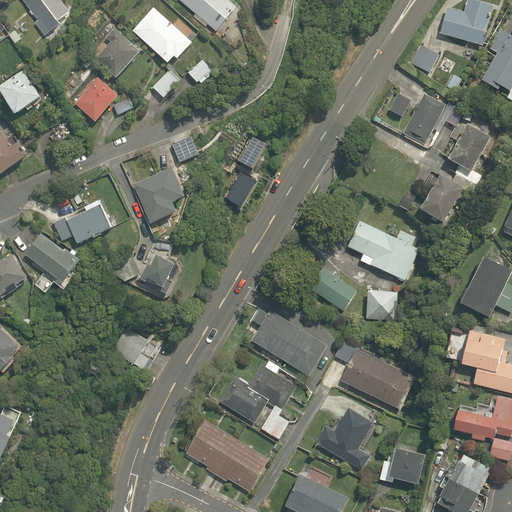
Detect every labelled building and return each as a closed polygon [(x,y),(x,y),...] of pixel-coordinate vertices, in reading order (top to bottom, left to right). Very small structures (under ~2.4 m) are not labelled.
[(22,0),(37,19),(33,22),(43,35),(58,24),(56,21),(68,11),(59,0),(22,0)] [(229,0),(175,0),(217,32),(238,6),(229,0)] [(466,0),(463,12),(444,6),(436,33),(481,45),(492,5),(474,0),(466,0)] [(193,39),(151,3),(131,29),(171,64),(193,39)] [(115,78),(141,50),(115,25),(89,53),(115,78)] [(508,90),(511,83),(511,37),(500,30),(489,48),(497,53),(481,80),(498,90),(500,86),(508,90)] [(429,73),(439,52),(420,43),(410,64),(429,73)] [(215,65),(201,55),(187,76),(201,85),(215,65)] [(176,79),(153,60),(139,78),(161,96),(176,79)] [(24,70),(0,84),(0,94),(12,113),(40,96),(24,70)] [(455,90),(461,79),(452,74),(446,84),(455,90)] [(93,122),(116,93),(95,76),(72,104),(93,122)] [(426,140),(444,105),(423,94),(405,129),(426,140)] [(402,116),(410,101),(398,95),(390,110),(402,116)] [(116,114),(133,107),(129,97),(112,104),(116,114)] [(5,129),(0,122),(0,121),(0,171),(29,153),(20,139),(18,141),(9,127),(5,129)] [(467,124),(446,159),(470,172),(490,138),(467,124)] [(171,168),(132,183),(149,221),(174,211),(170,201),(183,196),(171,168)] [(442,221),(461,187),(439,173),(419,207),(442,221)] [(85,211),(63,222),(74,244),(111,225),(97,198),(82,205),(85,211)] [(358,221),(345,246),(361,254),(358,260),(404,281),(418,249),(410,245),(414,235),(397,227),(392,237),(358,221)] [(39,233),(23,255),(63,281),(78,258),(39,233)] [(0,296),(28,279),(9,249),(0,254),(0,296)] [(169,297),(183,268),(154,254),(140,283),(169,297)] [(510,269),(483,255),(459,302),(487,316),(493,305),(511,314),(511,310),(511,284),(505,281),(510,269)] [(121,283),(139,274),(132,259),(113,269),(121,283)] [(324,266),(309,288),(344,311),(359,289),(324,266)] [(45,292),(53,280),(44,274),(36,286),(45,292)] [(364,288),(363,320),(395,321),(396,289),(364,288)] [(271,311),(252,341),(308,375),(326,345),(271,311)] [(0,364),(20,343),(0,324),(0,364)] [(477,366),(472,382),(511,391),(511,367),(496,364),(502,339),(466,330),(459,362),(477,366)] [(133,366),(135,363),(149,371),(162,348),(142,338),(141,339),(125,331),(112,355),(133,366)] [(412,377),(340,340),(331,356),(348,365),(340,379),(396,408),(412,377)] [(264,359),(248,385),(269,398),(268,400),(275,404),(284,409),(297,388),(275,374),(279,368),(264,359)] [(248,385),(236,377),(220,403),(254,424),(268,400),(269,398),(248,385)] [(490,405),(468,398),(467,404),(457,401),(451,425),(470,432),(469,435),(482,439),(484,435),(490,437),(492,431),(509,436),(511,425),(511,397),(494,392),(490,405)] [(280,416),(284,409),(275,404),(260,428),(278,439),(289,421),(280,416)] [(345,408),(331,429),(326,426),(315,445),(357,472),(368,453),(357,446),(371,425),(345,408)] [(11,419),(0,413),(0,454),(9,435),(5,433),(11,419)] [(269,459),(205,418),(183,453),(247,494),(269,459)] [(444,449),(447,436),(434,434),(431,446),(444,449)] [(490,444),(482,443),(480,456),(509,460),(511,440),(491,437),(490,444)] [(414,482),(422,453),(393,445),(390,456),(384,455),(378,477),(388,480),(389,475),(414,482)] [(453,511),(466,511),(489,468),(459,453),(434,502),(453,511)] [(338,511),(346,497),(297,472),(281,505),(294,511),(338,511)]
